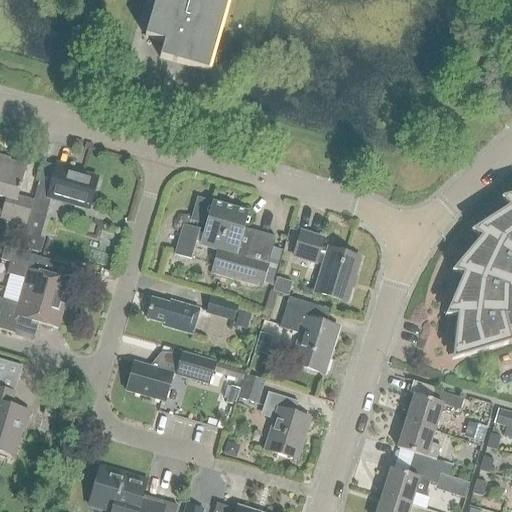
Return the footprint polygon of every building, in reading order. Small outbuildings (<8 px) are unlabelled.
[(154,0),(144,37),(163,43),(158,58),(206,72),(227,0),(154,0)] [(0,213),(0,219),(25,226),(32,202),(16,198),(25,167),(8,162),(9,160),(0,157),(0,197),(4,199),(0,213)] [(88,209),(96,179),(72,172),(73,170),(55,165),(50,183),(38,180),(29,215),(44,219),(50,198),(88,209)] [(210,274),(260,288),(275,238),(242,228),(246,213),(212,203),(203,235),(197,233),(197,231),(182,227),(174,255),(189,260),(194,242),(200,244),(199,246),(217,251),(210,274)] [(511,328),(511,204),(483,223),(484,225),(489,228),(461,260),(462,262),(462,261),(468,263),(450,302),(452,303),(458,304),(452,346),(454,346),(454,345),(460,344),(462,356),(461,356),(462,358),(508,344),(507,329),(511,328)] [(293,257),(314,264),(322,239),(300,233),(293,257)] [(24,280),(20,293),(59,304),(65,281),(28,270),(29,267),(24,266),(27,255),(3,248),(0,258),(0,260),(9,263),(6,275),(24,280)] [(314,293),(345,303),(359,259),(327,250),(314,293)] [(277,290),(290,295),(295,283),(282,278),(277,290)] [(59,304),(20,293),(17,304),(0,299),(0,330),(14,334),(17,322),(30,326),(31,322),(56,329),(63,305),(59,304)] [(205,313),(232,321),(236,305),(209,298),(205,313)] [(290,365),(323,375),(337,328),(325,324),(329,311),(288,298),(278,328),(299,335),(290,365)] [(162,327),(191,335),(198,310),(169,302),(168,305),(151,300),(146,319),(163,324),(162,327)] [(175,375),(207,384),(213,362),(181,353),(175,375)] [(0,376),(17,381),(21,367),(0,360),(0,376)] [(125,392),(163,403),(171,374),(133,363),(125,392)] [(214,374),(241,382),(244,372),(217,364),(214,374)] [(236,397),(256,405),(265,382),(244,376),(236,397)] [(225,404),(233,407),(238,390),(230,387),(225,404)] [(24,426),(28,412),(9,407),(13,394),(0,389),(0,449),(13,454),(21,425),(24,426)] [(413,395),(405,422),(433,431),(442,405),(459,410),(463,399),(434,390),(430,401),(413,395)] [(264,451),(296,461),(309,420),(294,415),(297,403),(267,393),(262,410),(275,414),(264,451)] [(494,423),(511,428),(511,415),(498,412),(494,423)] [(413,454),(410,465),(439,474),(442,463),(425,457),(433,431),(405,422),(396,448),(413,454)] [(485,448),(495,451),(498,437),(488,434),(485,448)] [(492,460),(482,457),(477,470),(487,473),(492,460)] [(88,494),(96,467),(80,463),(73,490),(88,494)] [(390,469),(381,496),(410,505),(409,506),(420,509),(429,482),(436,484),(439,474),(410,465),(406,475),(390,469)] [(174,511),(176,506),(141,497),(146,482),(98,468),(87,506),(106,511),(174,511)] [(445,476),(442,487),(469,495),(473,484),(445,476)] [(474,480),(470,493),(480,496),(484,483),(474,480)] [(407,511),(409,506),(410,505),(381,496),(375,511),(407,511)]
